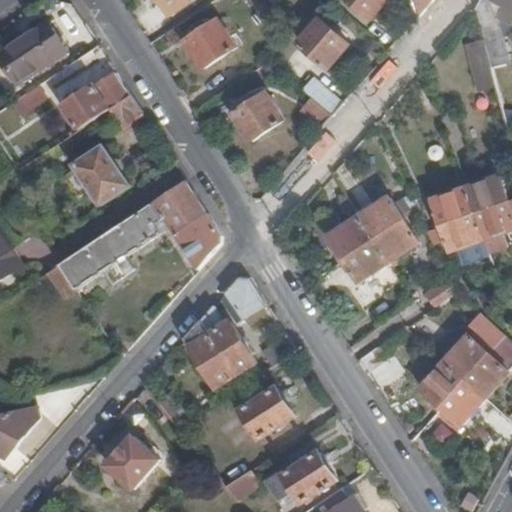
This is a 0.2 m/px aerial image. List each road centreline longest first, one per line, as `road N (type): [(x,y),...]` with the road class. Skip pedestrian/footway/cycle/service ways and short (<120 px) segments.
road 1 (residential): [(254,239),(12,511)]
road 2 (residential): [(254,239),(429,511)]
road 3 (residential): [(254,239),(462,0)]
road 4 (residential): [(97,0),(254,239)]
